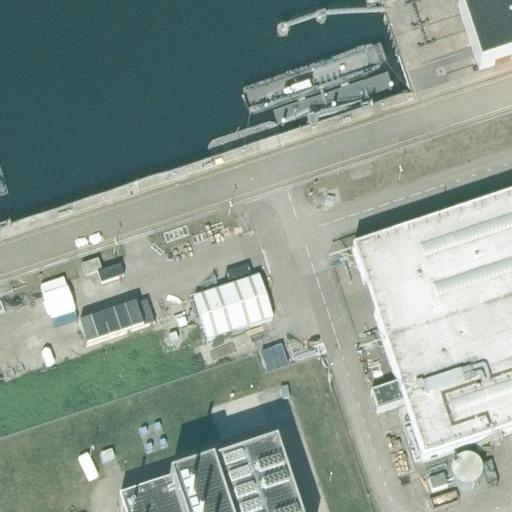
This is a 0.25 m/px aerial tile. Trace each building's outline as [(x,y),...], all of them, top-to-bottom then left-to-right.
[(511,0),(485,0),(459,9),(461,15),(461,16),(473,51),(477,64),(478,65),(480,71),(494,66),(507,62),(511,60),(511,61),(511,0)] [(397,389),(409,424),(422,465),(491,442),(511,435),(511,199),(352,253),(397,389)] [(81,268),(84,276),(85,279),(101,273),(98,262),(81,268)] [(272,322),(268,308),(259,280),(193,301),(207,343),(272,322)] [(183,351),(178,334),(156,342),(161,358),(183,351)] [(281,349),(261,355),(267,374),(287,368),(281,349)] [(100,456),(103,464),(115,460),(112,452),(100,456)] [(158,490),(118,504),(121,511),(302,511),(285,460),(278,463),(275,452),(205,475),(201,476),(197,477),(166,488),(162,489),(158,490)] [(428,483),(432,494),(447,489),(443,478),(428,483)]
